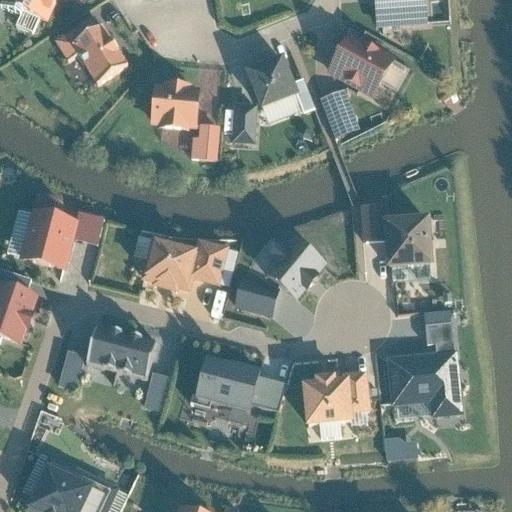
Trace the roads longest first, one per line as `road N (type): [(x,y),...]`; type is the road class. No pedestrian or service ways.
road 1 (residential): [(0,494),(63,321),(103,296),(299,346),(353,304)]
road 2 (residential): [(330,0),(318,21),(263,45),(227,49),(157,40),(124,0)]
